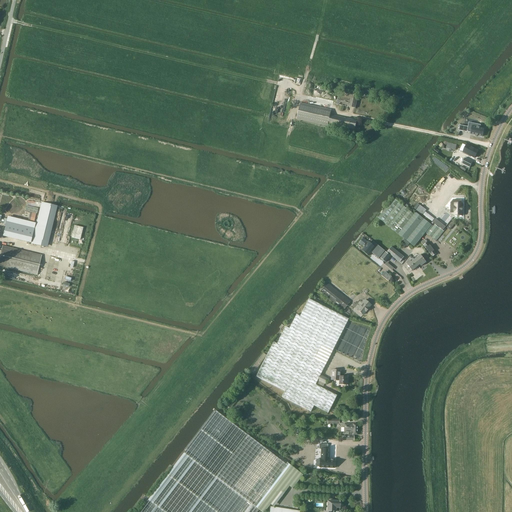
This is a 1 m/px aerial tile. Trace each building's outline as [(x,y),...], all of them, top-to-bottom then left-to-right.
[(336,104),(356,108),(358,96),(339,92),(336,104)] [(330,115),(331,110),(301,103),(296,119),(327,126),(328,124),(346,128),(345,133),(348,134),(350,129),(354,130),(357,121),(346,118),(330,115)] [(468,127),(467,132),(471,133),(471,134),(475,135),(475,136),(475,135),(477,136),(478,136),(482,137),(484,129),(480,128),(480,125),(469,123),(468,127)] [(477,154),(478,151),(467,145),(463,152),(475,158),(475,157),(476,157),(477,154)] [(465,158),(462,164),(470,168),(473,162),(465,158)] [(393,198),(378,217),(383,222),(413,246),(414,247),(425,233),(431,226),(416,213),(414,215),(398,202),(393,198)] [(450,203),(450,213),(454,213),(454,216),(462,216),(462,204),(461,204),(461,200),(453,200),(450,203)] [(32,243),(46,246),(55,207),(41,204),(32,243)] [(425,212),(423,215),(432,222),(434,219),(425,212)] [(30,242),(35,224),(8,218),(4,236),(30,242)] [(81,239),(84,227),(75,225),(72,237),(81,239)] [(436,241),(444,232),(434,225),(427,234),(431,238),(436,241)] [(424,240),(421,242),(421,243),(423,246),(432,257),(437,254),(428,242),(427,243),(424,240)] [(369,242),(362,250),(369,256),(372,252),(373,253),(373,254),(379,258),(385,251),(380,247),(379,247),(379,248),(373,243),(372,244),(369,242)] [(0,256),(0,266),(3,267),(37,275),(42,256),(2,246),(1,251),(0,256)] [(400,262),(404,257),(392,247),(387,252),(400,262)] [(424,260),(426,259),(422,254),(414,260),(419,266),(420,265),(421,267),(426,262),(424,260)] [(419,266),(414,260),(413,258),(407,263),(412,271),(419,266)] [(393,270),(395,267),(387,261),(385,264),(393,270)] [(327,283),(319,292),(343,311),(350,301),(327,283)] [(348,319),(309,299),(300,316),(296,314),(289,329),(286,327),(277,344),(273,342),(256,377),(285,391),(282,397),(311,411),(313,406),(328,413),(337,395),(315,385),(317,380),(325,384),(328,379),(320,375),(331,354),(348,319)] [(365,300),(357,309),(363,315),(371,306),(365,300)] [(252,375),(257,368),(254,365),(249,372),(252,375)] [(340,377),(340,370),(331,370),(331,380),(339,381),(338,385),(346,385),(346,377),(340,377)] [(256,511),(257,511),(264,511),(280,491),(284,493),(289,486),(292,489),(303,475),(287,463),(285,464),(247,435),(215,411),(138,511),(256,511)] [(358,435),(357,424),(344,424),(344,432),(351,433),(351,436),(342,436),(342,441),(354,441),(354,436),(353,436),(353,435),(358,435)] [(316,459),(315,467),(319,467),(334,468),(335,459),(328,459),(328,449),(327,449),(328,444),(319,444),(319,449),(321,449),(321,459),(320,459),(316,459)] [(316,481),(316,479),(316,478),(315,477),(314,476),(313,475),(312,474),(311,474),(310,474),(307,474),(306,475),(305,476),(304,477),(303,478),(303,479),(303,481),(303,482),(303,483),(304,484),(305,485),(307,487),(309,487),(310,487),(312,487),(313,486),(314,486),(315,485),(316,483),(316,482),(316,481)] [(331,481),(331,480),(331,479),(330,477),(329,476),(327,475),(326,474),(325,474),(324,474),(322,475),(321,475),(320,476),(319,477),(318,478),(318,479),(318,481),(318,482),(318,484),(319,485),(320,486),(322,487),(324,488),(325,488),(327,488),(328,487),(329,486),(330,485),(331,484),(331,483),(331,481)] [(327,511),(329,511),(339,511),(340,501),(327,501),(327,511)]
